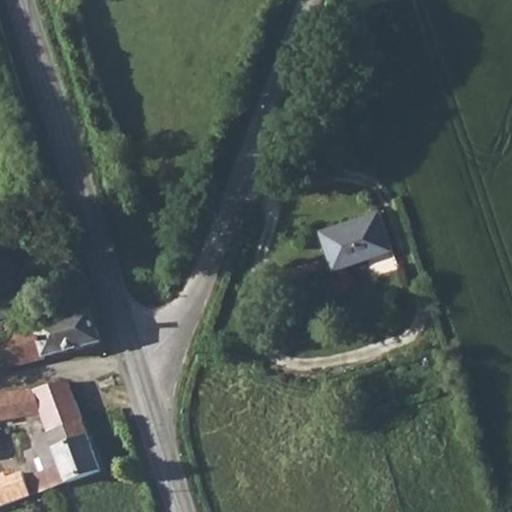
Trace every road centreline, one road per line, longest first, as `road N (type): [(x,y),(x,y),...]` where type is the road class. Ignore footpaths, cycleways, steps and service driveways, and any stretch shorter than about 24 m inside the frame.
road 1 (unclassified): [(135,368),(175,332),(201,291),(312,0)]
road 2 (tertiary): [(135,368),(19,0)]
road 3 (tertiary): [(179,511),(135,368)]
